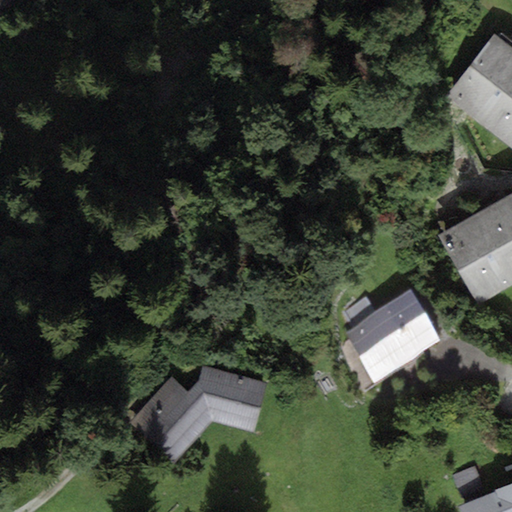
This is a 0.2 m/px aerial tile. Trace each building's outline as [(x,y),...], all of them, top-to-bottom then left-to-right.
[(511,50),(507,46),(491,34),(444,98),(456,107),(511,148),(511,50)] [(511,288),(511,192),(436,238),(479,309),(511,288)] [(409,301),(342,339),(373,392),(440,354),(409,301)] [(261,382),(195,368),(187,395),(166,381),(126,427),(170,466),(203,425),(248,434),(261,382)] [(511,511),(511,483),(457,507),(458,511),(511,511)]
